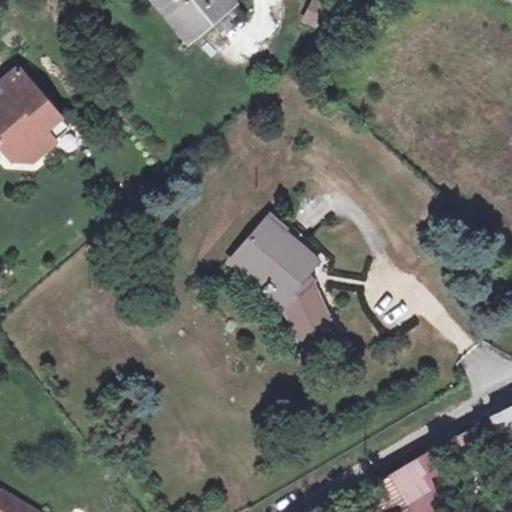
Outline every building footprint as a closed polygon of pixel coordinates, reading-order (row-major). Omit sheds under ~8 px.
[(230,0),(155,0),(187,38),(233,2),(230,0)] [(316,1),(307,19),(329,30),(338,13),(316,1)] [(0,145),(10,158),(33,159),(56,140),(69,128),(60,116),(18,69),(0,84),(0,145)] [(228,263),(265,295),(267,293),(280,304),(282,303),(304,349),(336,334),(329,318),(325,320),(310,285),(302,279),(318,261),(285,232),(287,229),(271,214),(228,263)] [(511,511),(511,408),(491,418),(498,433),(508,453),(507,454),(511,464),(511,511),(444,511),(429,477),(444,467),(439,457),(434,450),(376,485),(384,500),(368,511),(369,511),(511,511)] [(498,433),(491,418),(434,450),(439,457),(473,438),(477,445),(498,433)] [(0,511),(36,511),(3,491),(0,495),(0,511)]
